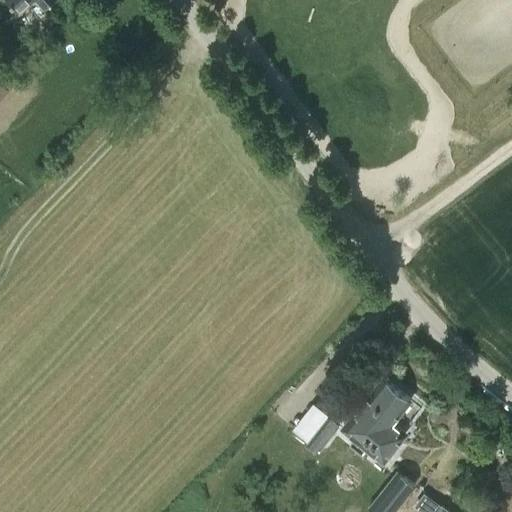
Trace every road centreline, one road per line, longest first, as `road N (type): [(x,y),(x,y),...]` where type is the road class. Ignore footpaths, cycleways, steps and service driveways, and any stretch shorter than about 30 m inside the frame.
road 1 (unclassified): [(511,404),(413,314),(171,0)]
road 2 (track): [(363,254),(511,146)]
